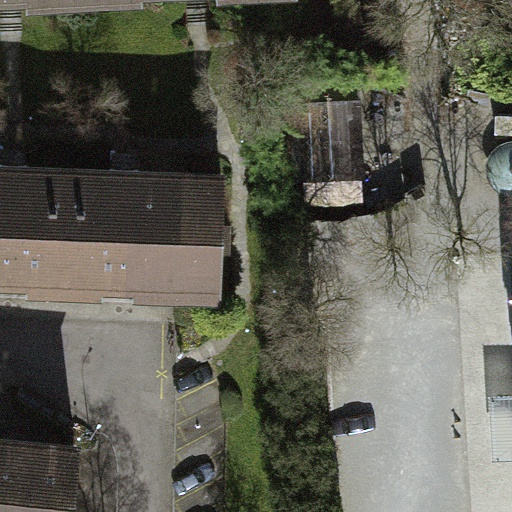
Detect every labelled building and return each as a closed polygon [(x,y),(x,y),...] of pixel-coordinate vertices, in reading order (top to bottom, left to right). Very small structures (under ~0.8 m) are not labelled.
[(362,175),(358,101),(298,104),(302,179),(362,175)] [(511,194),(511,135),(504,137),(496,141),(489,148),(485,157),(484,167),(486,176),(490,184),(498,190),(507,194),(511,194)] [(0,285),(65,287),(69,173),(28,171),(28,165),(1,164),(0,170),(0,285)] [(69,173),(65,287),(174,291),(174,297),(217,298),(221,178),(139,175),(140,169),(112,168),(112,174),(69,173)] [(0,511),(70,511),(76,448),(0,441),(0,511)]
